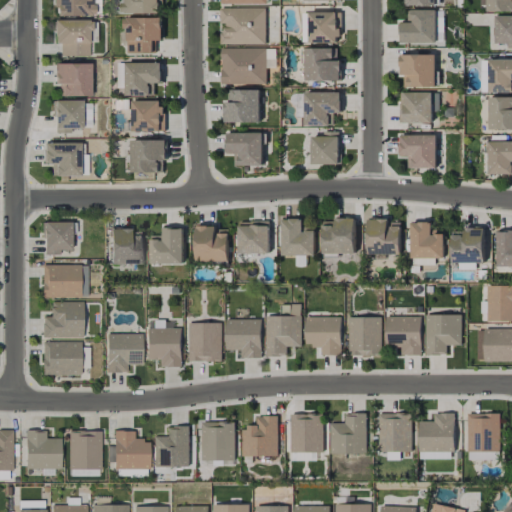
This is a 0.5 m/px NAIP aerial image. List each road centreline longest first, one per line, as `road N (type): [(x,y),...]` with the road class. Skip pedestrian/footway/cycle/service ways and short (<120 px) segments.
road 1 (residential): [(511,384),(246,386),(118,401),(0,394)]
road 2 (residential): [(17,199),(305,189),(511,201)]
road 3 (residential): [(27,0),(17,153),(17,397)]
road 4 (residential): [(202,197),(194,0)]
road 5 (residential): [(373,0),(374,191)]
